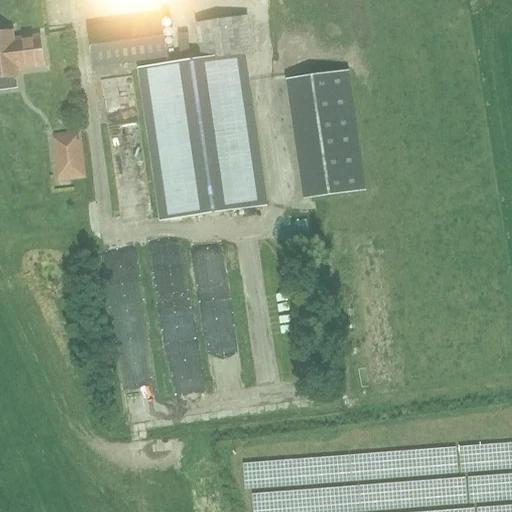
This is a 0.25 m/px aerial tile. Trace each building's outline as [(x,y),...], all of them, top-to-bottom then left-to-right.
[(266,206),(245,56),(253,55),(247,17),(197,24),(202,61),(140,70),(162,221),(266,206)] [(167,59),(162,19),(88,28),(93,68),(167,59)] [(43,66),(39,38),(12,41),(11,33),(6,33),(6,29),(0,29),(0,79),(17,77),(16,69),(43,66)] [(285,80),(302,201),(366,192),(349,70),(285,80)] [(125,78),(96,85),(102,111),(131,103),(125,78)] [(87,137),(63,140),(66,160),(78,158),(79,172),(91,171),(87,137)] [(305,246),(305,229),(285,229),(285,246),(305,246)] [(198,280),(206,277),(206,276),(217,272),(211,253),(191,260),(198,280)] [(113,298),(132,289),(121,266),(102,276),(113,298)] [(206,379),(234,377),(229,300),(201,302),(206,379)]
